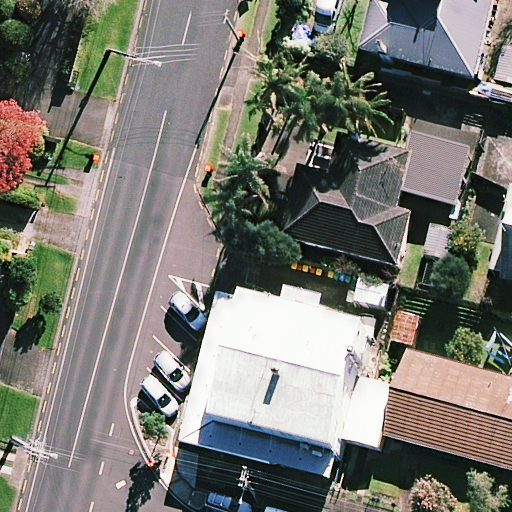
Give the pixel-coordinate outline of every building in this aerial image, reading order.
[(397,0),(395,10),(376,5),(362,58),(473,88),(496,0),(397,0)] [(341,145),(285,131),(269,194),(298,201),(286,248),(398,276),(412,222),(395,218),(400,199),(457,213),(476,137),(419,123),(409,163),(341,145)] [(511,209),(495,286),(511,290),(511,209)] [(452,270),(462,231),(434,224),(424,263),(452,270)] [(394,284),(357,276),(350,308),(387,316),(394,284)] [(374,329),(240,294),(202,436),(337,471),(374,329)] [(417,355),(426,316),(398,309),(389,349),(417,355)] [(511,386),(408,358),(385,444),(511,478),(511,386)]
